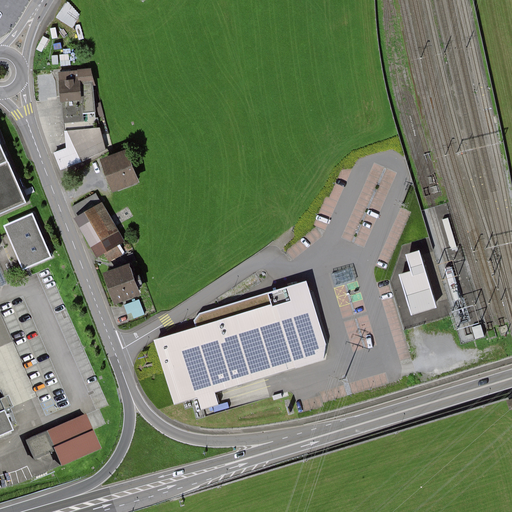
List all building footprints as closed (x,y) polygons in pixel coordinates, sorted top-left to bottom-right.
[(95,117),(91,74),(60,78),(64,125),(81,123),(81,118),(95,117)] [(58,155),(64,169),(106,152),(100,129),(69,133),(70,149),(58,155)] [(0,215),(28,203),(0,139),(0,215)] [(114,191),(141,181),(129,148),(102,158),(114,191)] [(123,243),(101,205),(73,221),(95,259),(123,243)] [(52,257),(33,214),(4,226),(24,270),(52,257)] [(412,270),(400,274),(412,315),(438,307),(420,249),(406,254),(412,270)] [(116,303),(142,292),(132,266),(106,276),(116,303)] [(351,267),(331,273),(335,287),(356,281),(351,267)] [(197,326),(155,339),(174,406),(199,399),(202,411),(220,405),(217,393),(327,360),(329,343),(308,280),(200,313),(195,320),(197,326)] [(0,436),(10,432),(0,407),(0,436)] [(88,410),(29,436),(36,452),(56,444),(64,461),(103,444),(88,410)]
